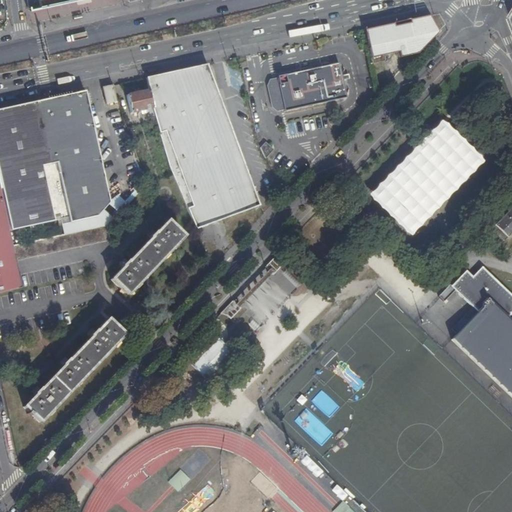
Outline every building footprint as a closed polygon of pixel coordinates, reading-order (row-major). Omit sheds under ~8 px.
[(26,0),(28,9),(36,0),(37,0),(39,6),(70,0),(26,0)] [(418,54),(438,33),(428,17),(409,21),(409,24),(393,27),(392,25),(365,31),(371,59),(384,56),(383,55),(398,52),(400,58),(418,54)] [(385,62),(384,56),(371,59),(373,64),(385,62)] [(324,103),(346,98),(341,76),(338,63),(329,66),(322,67),(316,68),(324,103)] [(341,76),(346,98),(344,89),(347,88),(346,85),(344,86),(343,80),(341,75),(339,63),(338,63),(341,76)] [(206,66),(179,72),(146,79),(149,91),(152,109),(153,109),(160,136),(169,169),(173,176),(199,238),(210,234),(207,226),(227,218),(259,206),(241,158),(211,77),(206,66)] [(296,109),(324,103),(316,68),(307,70),(301,72),(284,75),(296,109)] [(284,111),(296,109),(284,75),(276,77),(277,78),(284,110),(284,111)] [(276,112),(284,110),(277,78),(269,80),(266,85),(271,108),(276,112)] [(102,89),(106,106),(116,103),(112,86),(102,89)] [(131,114),(152,109),(149,91),(127,96),(131,114)] [(34,104),(59,221),(60,220),(62,225),(95,218),(109,203),(84,92),(62,98),(34,104)] [(0,111),(0,189),(0,190),(1,190),(11,232),(59,221),(34,104),(10,109),(0,111)] [(449,118),(377,192),(420,236),(492,155),(449,118)] [(256,138),(264,155),(273,150),(263,134),(256,138)] [(0,293),(22,289),(16,261),(13,246),(0,190),(0,189),(0,293)] [(491,230),(497,235),(503,242),(511,232),(511,211),(510,209),(491,230)] [(166,222),(110,280),(126,296),(182,237),(166,222)] [(13,246),(16,261),(110,241),(107,226),(81,231),(62,235),(13,246)] [(495,238),(497,235),(491,230),(489,232),(495,238)] [(278,255),(277,255),(265,267),(273,275),(283,264),(279,260),(278,255)] [(511,297),(482,268),(472,278),(466,272),(451,287),(472,308),(477,313),(457,334),(451,341),(454,343),(456,341),(511,395),(511,297)] [(233,301),(220,314),(221,315),(226,316),(230,319),(241,308),(233,301)] [(477,313),(472,308),(453,329),(457,334),(477,313)] [(107,320),(23,408),(29,413),(27,415),(29,417),(31,415),(39,423),(123,336),(107,320)] [(234,355),(217,337),(190,366),(208,383),(234,355)] [(168,481),(178,491),(190,480),(180,469),(168,481)] [(332,511),(354,511),(342,501),(332,511)]
